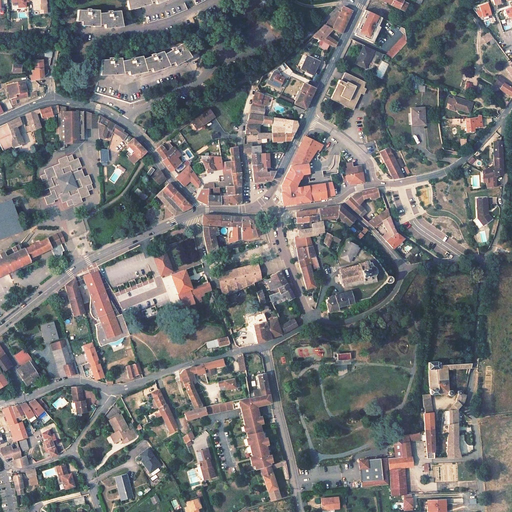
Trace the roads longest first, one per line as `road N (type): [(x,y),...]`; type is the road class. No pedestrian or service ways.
road 1 (residential): [(481,511),(469,410),(480,258)]
road 2 (tertiary): [(0,325),(72,270),(193,213)]
road 3 (residential): [(54,98),(122,122),(200,210)]
road 4 (residential): [(263,346),(299,511)]
road 5 (residential): [(114,390),(263,346)]
road 6 (residential): [(377,185),(437,176),(499,121)]
road 7 (residential): [(480,258),(501,216),(499,121)]
road 8 (tertiary): [(307,118),(363,0)]
road 9 (residential): [(309,319),(365,314),(384,300),(402,264)]
